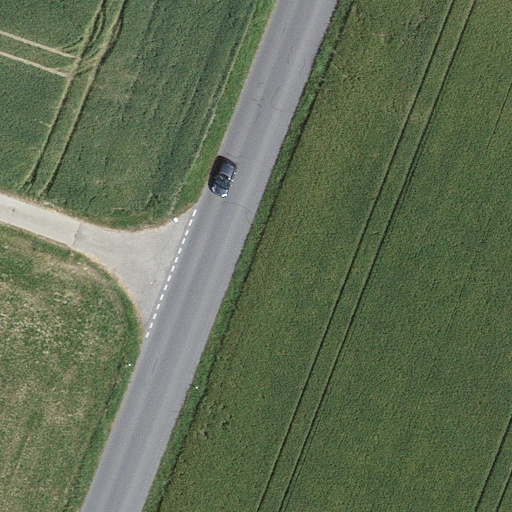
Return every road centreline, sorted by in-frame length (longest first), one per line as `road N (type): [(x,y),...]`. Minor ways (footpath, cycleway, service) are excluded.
road 1 (tertiary): [(300,0),(99,511)]
road 2 (track): [(0,187),(198,257)]
